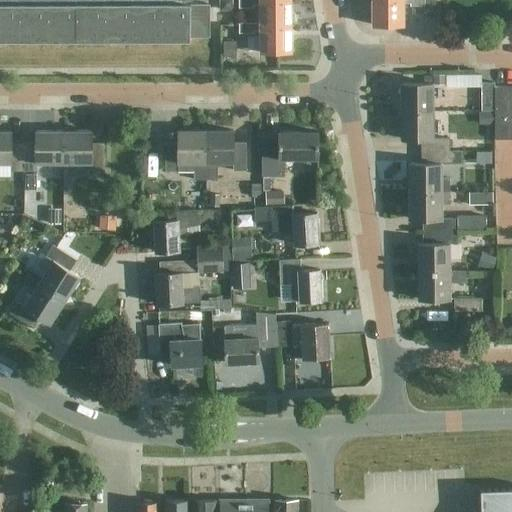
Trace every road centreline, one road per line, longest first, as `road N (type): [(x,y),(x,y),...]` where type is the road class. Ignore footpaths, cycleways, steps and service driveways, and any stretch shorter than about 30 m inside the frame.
road 1 (residential): [(345,89),(0,96)]
road 2 (unclassified): [(320,427),(189,435),(115,429),(0,376)]
road 3 (residential): [(387,360),(345,89)]
road 4 (residential): [(341,60),(511,66)]
road 5 (residential): [(511,357),(387,360)]
